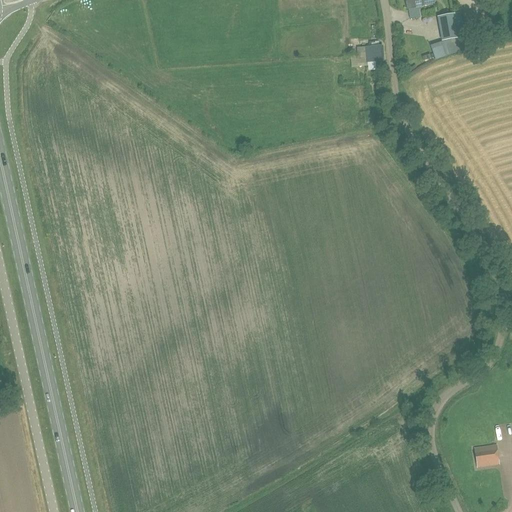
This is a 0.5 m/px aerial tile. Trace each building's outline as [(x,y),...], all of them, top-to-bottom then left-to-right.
[(405,0),(407,9),(434,4),(433,0),(405,0)] [(446,40),(462,37),(458,14),(442,17),(446,40)] [(475,39),(465,41),(460,42),(461,50),(474,48),(476,47),(475,39)] [(365,47),(360,48),(356,48),(357,63),(361,63),(366,62),(366,63),(381,62),(380,46),(365,47)] [(497,445),(474,448),(477,468),(499,465),(497,445)]
